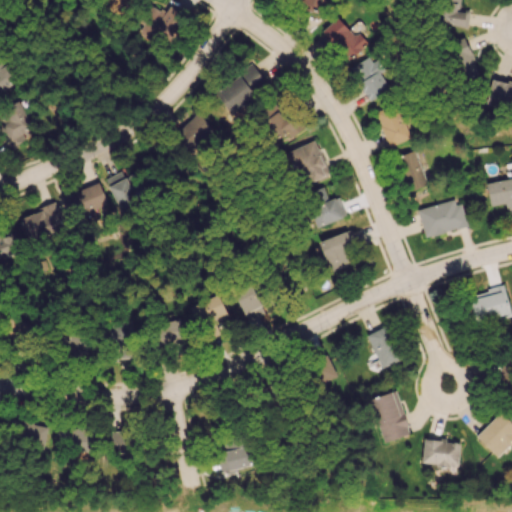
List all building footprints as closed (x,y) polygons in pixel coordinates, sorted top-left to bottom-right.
[(107,0),(104,7),(121,15),(128,0),(107,0)] [(298,0),(297,3),(317,13),(323,0),(298,0)] [(459,2),(452,0),(442,0),(437,21),(466,27),(470,11),(458,9),(459,2)] [(170,42),(184,14),(169,6),(167,10),(153,3),(137,33),(152,41),(156,35),(170,42)] [(365,43),(336,15),(321,32),(350,59),(365,43)] [(460,80),(478,74),(465,37),(447,43),(460,80)] [(349,68),(369,101),(391,88),(371,54),(349,68)] [(0,91),(18,80),(6,61),(1,65),(0,63),(0,91)] [(215,97),(232,113),(265,79),(248,62),(215,97)] [(486,104),(511,108),(511,82),(490,78),(486,104)] [(0,122),(8,144),(35,135),(24,102),(0,110),(0,122)] [(259,118),(279,137),(284,132),(287,135),(296,126),(272,103),(259,118)] [(388,146),(410,137),(396,103),(374,112),(388,146)] [(194,145),(213,127),(198,111),(179,128),(194,145)] [(305,184),(329,173),(315,143),(291,154),(305,184)] [(396,156),(409,191),(427,184),(414,150),(396,156)] [(119,209),(138,200),(124,170),(105,179),(119,209)] [(490,206),(505,203),(507,216),(511,214),(511,176),(485,182),(490,206)] [(65,194),(75,222),(95,214),(93,208),(107,203),(99,182),(65,194)] [(316,226),(345,216),(338,196),(328,200),(323,186),(308,191),(313,206),(309,207),(316,226)] [(423,237),(466,226),(459,198),(417,208),(423,237)] [(20,217),(29,240),(65,225),(56,202),(20,217)] [(318,241),(330,272),(352,264),(347,249),(357,246),(351,229),(318,241)] [(0,257),(19,251),(13,232),(0,236),(0,257)] [(263,315),(255,286),(236,291),(244,320),(263,315)] [(467,295),(475,324),(511,315),(503,286),(467,295)] [(227,314),(217,293),(189,307),(198,328),(227,314)] [(158,349),(172,349),(172,342),(183,341),(182,319),(156,320),(158,349)] [(10,337),(12,332),(27,336),(30,325),(9,320),(5,335),(10,337)] [(106,343),(132,341),(130,322),(105,323),(106,343)] [(365,334),(381,368),(403,358),(387,324),(365,334)] [(87,355),(89,336),(69,333),(66,353),(87,355)] [(316,384),(335,377),(328,358),(309,365),(316,384)] [(408,434),(397,391),(370,398),(381,442),(408,434)] [(511,439),(511,423),(500,411),(475,435),(495,455),(511,439)] [(43,447),(48,427),(12,418),(7,438),(43,447)] [(93,451),(94,428),(57,428),(57,450),(93,451)] [(109,431),(110,452),(126,452),(126,455),(136,455),(135,430),(109,431)] [(423,438),(421,463),(457,466),(459,441),(423,438)] [(254,465),(251,446),(221,450),(222,458),(218,458),(219,470),(254,465)]
